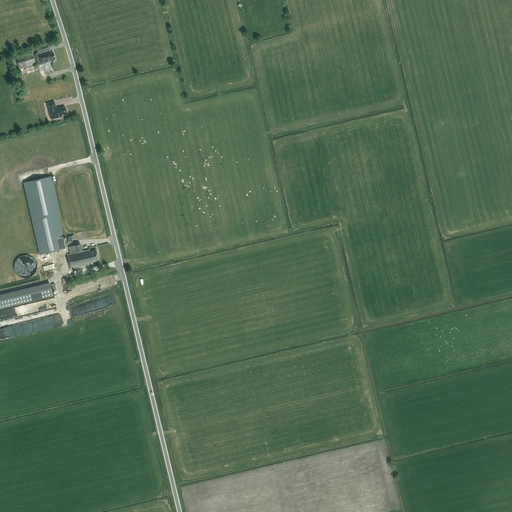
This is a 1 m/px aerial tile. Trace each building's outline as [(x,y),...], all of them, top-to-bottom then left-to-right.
[(39,54),(42,64),(55,60),(53,52),(50,53),(49,51),(39,54)] [(16,58),(19,69),(35,64),(32,53),(16,58)] [(35,71),(33,65),(19,69),(21,76),(35,71)] [(60,107),(56,108),(54,101),(46,103),(51,119),(62,116),(62,115),(67,114),(65,106),(60,108),(60,107)] [(24,182),(40,254),(66,248),(58,213),(59,213),(51,176),(24,182)] [(71,269),(93,264),(93,263),(99,261),(96,250),(90,252),(90,250),(75,253),(73,245),(68,247),(70,254),(68,255),(71,269)] [(17,274),(34,275),(34,269),(32,269),(33,262),(25,261),(25,259),(20,259),(19,264),(19,270),(18,269),(17,274)] [(0,294),(0,306),(57,295),(55,283),(0,294)] [(55,298),(16,306),(18,316),(57,308),(55,298)]
